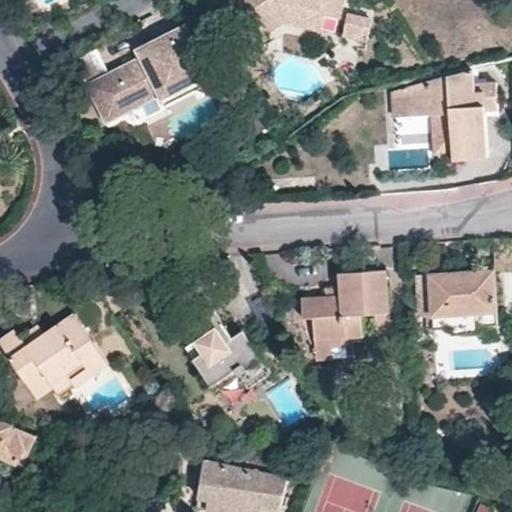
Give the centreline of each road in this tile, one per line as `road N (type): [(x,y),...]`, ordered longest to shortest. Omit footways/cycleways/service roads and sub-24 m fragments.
road 1 (residential): [(57,234),(125,243),(511,213)]
road 2 (residential): [(57,234),(68,172),(64,143),(16,65)]
road 3 (residential): [(142,0),(16,65)]
